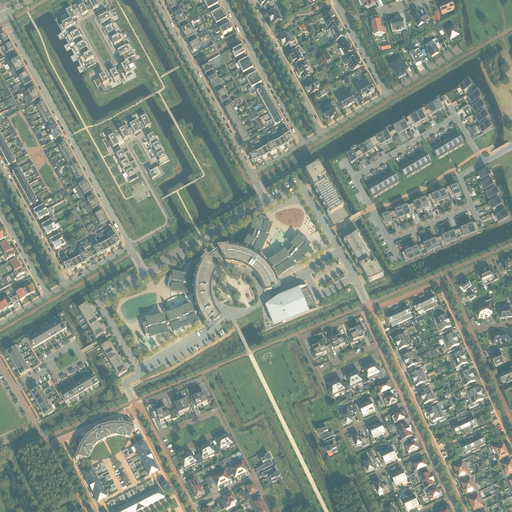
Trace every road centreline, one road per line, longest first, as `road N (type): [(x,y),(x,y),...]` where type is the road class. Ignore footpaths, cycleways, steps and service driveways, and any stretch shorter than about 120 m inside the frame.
road 1 (residential): [(455,116),(354,176),(389,241),(472,207),(460,176),(483,162)]
road 2 (residential): [(3,14),(129,246)]
road 3 (residential): [(154,0),(251,174)]
road 4 (residential): [(267,203),(299,183),(370,310)]
road 5 (residential): [(224,0),(303,144)]
road 6 (residential): [(321,133),(248,0)]
road 7 (residential): [(145,275),(267,203)]
road 8 (residential): [(139,374),(98,302),(145,275)]
road 9 (residential): [(65,284),(0,166)]
